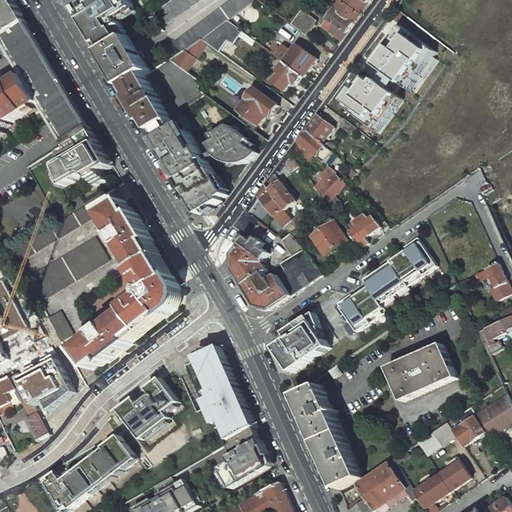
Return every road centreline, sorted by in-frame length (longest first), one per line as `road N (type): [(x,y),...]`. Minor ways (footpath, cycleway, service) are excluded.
road 1 (residential): [(511,265),(473,181),(242,342)]
road 2 (residential): [(387,0),(198,258)]
road 3 (tertiary): [(198,258),(42,0)]
road 4 (residential): [(11,480),(56,454),(108,392),(225,308)]
road 5 (tertiary): [(317,511),(242,342)]
